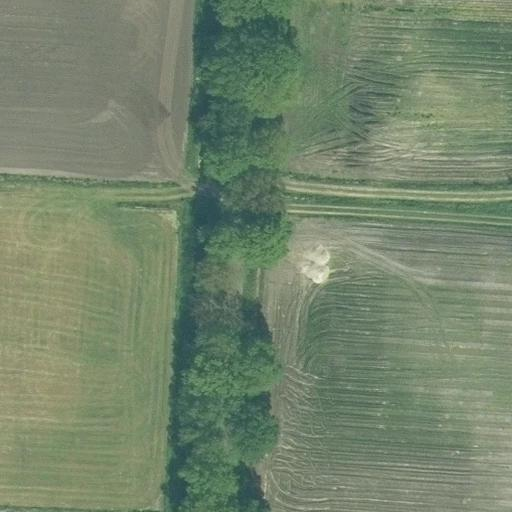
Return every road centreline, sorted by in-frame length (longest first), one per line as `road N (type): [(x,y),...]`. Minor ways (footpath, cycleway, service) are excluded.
road 1 (unclassified): [(220,511),(251,0)]
road 2 (track): [(242,195),(0,184)]
